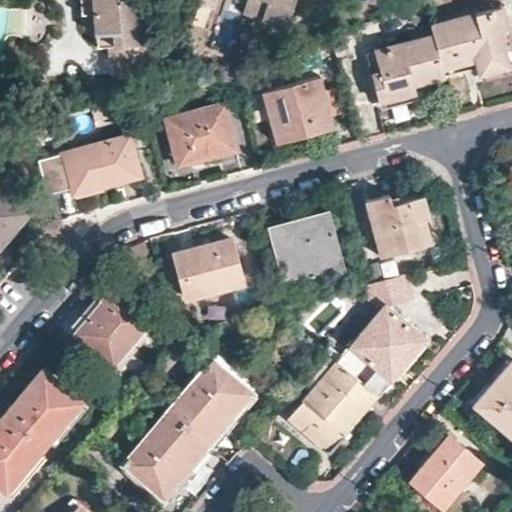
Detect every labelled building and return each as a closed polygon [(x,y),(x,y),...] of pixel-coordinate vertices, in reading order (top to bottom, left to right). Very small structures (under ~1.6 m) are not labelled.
[(97,8),(96,0),(77,0),(78,10),(91,9),(97,8)] [(96,0),(97,8),(99,33),(106,33),(109,72),(157,67),(155,40),(145,41),(141,0),(96,0)] [(259,19),(266,0),(245,0),(241,13),(259,19)] [(266,0),(259,19),(285,28),(294,0),(266,0)] [(501,6),(429,25),(432,36),(441,69),(474,59),(477,72),(506,65),(497,31),(506,27),(501,6)] [(412,83),(443,76),(441,69),(432,36),(373,52),(378,73),(370,74),(378,101),(414,91),(412,83)] [(235,70),(196,79),(200,94),(239,84),(235,70)] [(320,76),(242,95),(249,123),(268,118),(274,141),(333,125),(320,76)] [(111,99),(89,105),(92,116),(114,111),(111,99)] [(235,149),(222,103),(164,119),(175,161),(200,154),(201,158),(235,149)] [(137,175),(126,135),(61,152),(70,189),(101,181),(101,184),(137,175)] [(37,150),(46,181),(65,176),(56,145),(37,150)] [(0,243),(28,211),(0,187),(0,243)] [(389,203),(387,195),(365,201),(379,254),(429,241),(423,217),(427,215),(422,195),(389,203)] [(326,211),(277,223),(286,254),(277,256),(284,282),(333,268),(328,251),(336,248),(326,211)] [(286,254),(277,223),(268,225),(277,256),(286,254)] [(240,281),(229,239),(178,251),(184,275),(179,276),(183,296),(240,281)] [(341,266),(336,248),(328,251),(333,268),(341,266)] [(127,299),(111,285),(72,332),(116,368),(129,351),(126,349),(149,320),(126,300),(127,299)] [(335,360),(377,395),(425,337),(385,303),(335,360)] [(252,313),(249,304),(241,306),(242,316),(252,313)] [(238,317),(236,307),(213,314),(216,322),(238,317)] [(286,323),(272,309),(259,324),(274,337),(286,323)] [(335,360),(323,350),(318,356),(331,367),(288,417),(329,451),(377,395),(335,360)] [(211,357),(207,363),(229,381),(233,375),(211,357)] [(511,359),(474,404),(511,436),(511,359)] [(207,363),(167,410),(212,448),(234,421),(230,417),(251,390),(233,375),(229,381),(207,363)] [(79,402),(39,369),(0,415),(0,485),(5,490),(79,402)] [(212,448),(167,410),(127,456),(149,475),(144,481),(162,496),(185,470),(190,473),(212,448)] [(439,451),(453,437),(448,433),(435,448),(439,451)] [(474,455),(453,437),(439,451),(435,448),(408,480),(440,508),(477,465),(471,460),(474,455)] [(480,460),(474,455),(471,460),(477,465),(480,460)] [(149,475),(127,456),(122,462),(144,481),(149,475)] [(99,465),(92,459),(86,466),(93,472),(99,465)]
